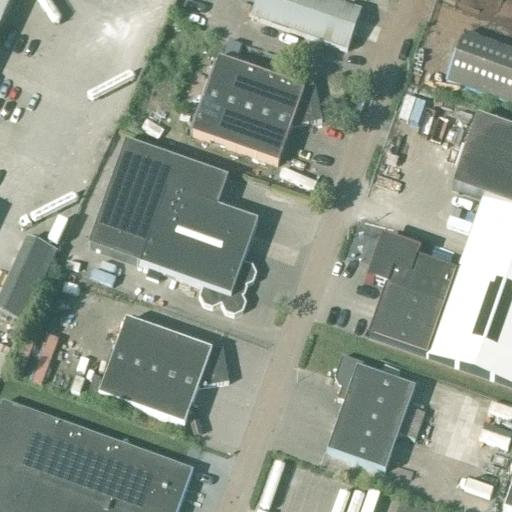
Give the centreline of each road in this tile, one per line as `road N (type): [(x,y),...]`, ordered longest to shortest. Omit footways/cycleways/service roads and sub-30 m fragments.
road 1 (unclassified): [(230,511),(413,0)]
road 2 (unknown): [(0,213),(89,14)]
